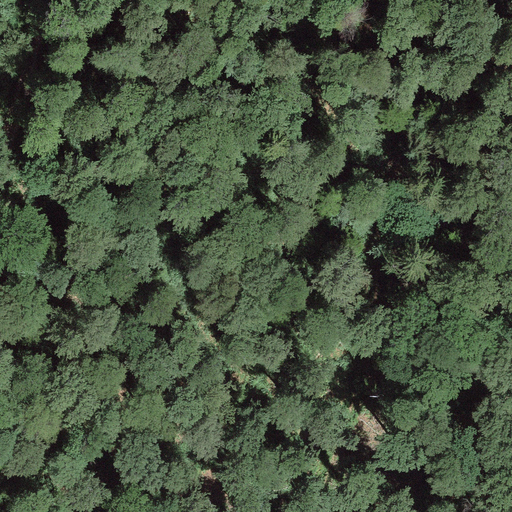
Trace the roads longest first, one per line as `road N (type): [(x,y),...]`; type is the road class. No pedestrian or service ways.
road 1 (track): [(320,511),(374,317),(378,0)]
road 2 (track): [(0,174),(46,0)]
